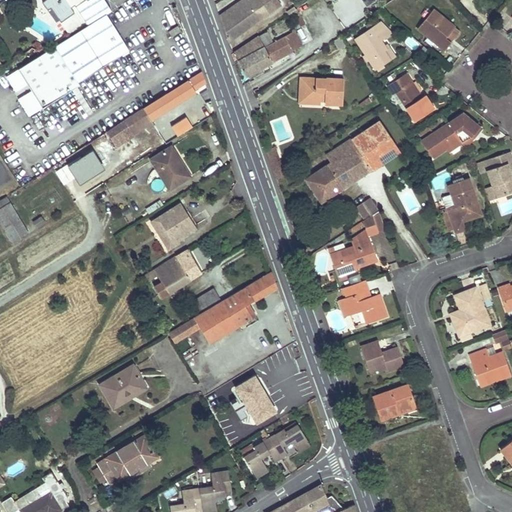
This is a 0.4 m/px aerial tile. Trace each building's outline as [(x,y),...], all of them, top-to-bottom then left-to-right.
[(45,0),(43,2),(48,10),(51,8),(59,18),(73,9),(72,7),(75,4),(75,6),(88,25),(57,45),(58,47),(22,71),(44,106),(81,83),(80,81),(131,48),(114,21),(120,18),(121,17),(122,16),(122,13),(122,12),(121,9),(119,8),(117,8),(115,8),(114,9),(108,0),(45,0)] [(242,0),(220,16),(229,41),(281,4),(277,0),(242,0)] [(433,9),(418,28),(445,49),(451,41),(446,37),(454,26),(433,9)] [(381,21),(355,39),(375,70),(391,59),(385,49),(387,48),(382,40),(384,39),(392,33),(381,21)] [(179,26),(170,32),(173,37),(182,31),(179,26)] [(454,26),(446,37),(451,41),(460,31),(454,26)] [(263,32),(234,52),(238,62),(239,62),(270,45),(263,32)] [(293,51),(285,36),(270,45),(239,62),(246,76),(293,51)] [(384,39),(382,40),(387,48),(385,49),(391,59),(395,56),(384,39)] [(200,71),(144,107),(152,119),(196,91),(194,89),(205,81),(202,70),(200,71)] [(407,73),(387,85),(393,95),(396,93),(415,120),(434,108),(426,94),(423,96),(420,98),(410,83),(413,81),(407,73)] [(344,79),(301,77),(301,87),(304,87),(303,98),(321,99),(321,97),(325,98),(325,102),(325,103),(342,104),(344,79)] [(413,81),(410,83),(420,98),(423,96),(413,81)] [(304,87),(301,87),(300,102),(321,104),(321,101),(325,102),(325,98),(321,97),(321,99),(303,98),(304,87)] [(79,88),(73,91),(87,114),(93,111),(79,88)] [(144,107),(134,113),(144,129),(154,122),(152,119),(144,107)] [(134,113),(115,125),(125,141),(144,129),(134,113)] [(464,113),(423,140),(433,156),(447,148),(461,139),(463,142),(473,136),(475,138),(482,128),(464,113)] [(172,126),(169,128),(172,133),(176,131),(179,136),(191,128),(186,119),(174,127),(172,126)] [(351,138),(326,155),(331,162),(305,179),(321,203),(399,152),(379,122),(352,140),(351,138)] [(125,141),(115,125),(107,131),(116,146),(125,141)] [(473,136),(463,142),(468,146),(475,138),(473,136)] [(461,139),(447,148),(449,151),(463,142),(461,139)] [(171,146),(169,148),(178,160),(180,159),(171,146)] [(276,146),(266,149),(273,167),(283,164),(276,146)] [(146,148),(128,159),(132,165),(150,154),(146,148)] [(169,148),(151,159),(170,189),(190,176),(180,159),(178,160),(169,148)] [(511,161),(511,159),(509,152),(478,162),(481,172),(487,170),(492,186),(494,193),(502,190),(503,196),(511,192),(511,180),(509,181),(506,173),(509,172),(511,170),(511,169),(510,163),(511,161)] [(283,164),(273,167),(277,179),(287,176),(283,164)] [(468,177),(448,184),(452,195),(455,205),(447,208),(452,221),(456,232),(466,229),(463,220),(461,215),(477,210),(472,194),(474,194),(468,177)] [(492,186),(483,189),(487,201),(496,199),(494,193),(492,186)] [(502,190),(494,193),(496,199),(503,196),(502,190)] [(477,210),(461,215),(463,220),(481,214),(479,208),(474,194),(472,194),(477,210)] [(6,195),(0,198),(0,219),(13,242),(25,236),(26,230),(6,195)] [(452,195),(443,197),(447,208),(455,205),(452,195)] [(357,207),(364,219),(377,210),(370,199),(357,207)] [(180,203),(152,222),(154,225),(161,221),(169,233),(162,237),(170,248),(177,244),(175,241),(193,229),(183,215),(186,213),(180,203)] [(447,208),(438,211),(443,224),(452,221),(447,208)] [(389,220),(398,219),(396,210),(387,212),(389,220)] [(186,213),(183,215),(193,229),(196,228),(186,213)] [(161,221),(154,225),(162,237),(169,233),(161,221)] [(367,230),(352,240),(354,246),(332,254),(338,271),(344,269),(346,274),(354,271),(354,269),(378,261),(367,230)] [(186,249),(146,275),(149,280),(157,275),(162,283),(155,288),(161,297),(201,272),(186,249)] [(199,315),(195,318),(200,327),(209,343),(256,316),(249,304),(278,286),(273,272),(200,316),(199,315)] [(372,299),(365,280),(344,287),(348,297),(339,300),(344,317),(363,310),(367,323),(387,316),(380,296),(372,299)] [(487,283),(479,286),(484,299),(492,296),(487,283)] [(510,284),(499,288),(507,311),(511,309),(511,289),(510,286),(510,284)] [(475,287),(455,295),(460,310),(462,313),(452,317),(459,336),(469,332),(489,324),(483,308),(480,309),(477,302),(480,302),(475,287)] [(214,288),(200,297),(206,308),(221,299),(214,288)] [(200,297),(195,299),(201,310),(206,308),(200,297)] [(195,318),(169,333),(174,343),(200,327),(195,318)] [(509,339),(506,331),(493,335),(496,344),(509,339)] [(471,338),(469,332),(459,336),(462,342),(471,338)] [(378,340),(361,346),(370,372),(387,366),(388,370),(404,365),(398,347),(382,352),(378,340)] [(487,348),(470,355),(479,380),(494,375),(496,382),(511,376),(511,372),(504,350),(489,355),(487,348)] [(133,365),(100,384),(113,405),(145,385),(133,365)] [(494,375),(479,380),(481,387),(496,382),(494,375)] [(253,376),(236,386),(257,422),(275,411),(264,393),(265,392),(259,382),(257,384),(253,376)] [(408,384),(374,397),(382,420),(398,414),(397,410),(415,403),(408,384)] [(145,385),(113,405),(114,407),(147,387),(145,385)] [(415,403),(397,410),(398,414),(416,408),(415,403)] [(295,421),(284,428),(285,430),(297,424),(295,421)] [(284,428),(269,437),(281,458),(287,454),(282,446),(292,440),(294,438),(300,448),(309,443),(297,424),(285,430),(284,428)] [(144,435),(99,463),(101,467),(108,478),(109,481),(117,476),(119,479),(128,474),(149,461),(158,456),(144,435)] [(269,437),(254,446),(255,449),(243,456),(255,475),(264,470),(259,460),(261,459),(270,454),(275,461),(281,458),(269,437)] [(294,438),(292,440),(298,451),(311,445),(309,443),(300,448),(294,438)] [(511,439),(501,449),(511,462),(511,439)] [(254,446),(242,453),(243,456),(255,449),(254,446)] [(261,459),(259,460),(264,470),(255,475),(257,477),(268,470),(261,459)] [(149,461),(128,474),(130,477),(151,465),(149,461)] [(101,467),(95,471),(101,482),(108,478),(101,467)] [(212,486),(199,488),(202,509),(213,508),(211,497),(215,496),(232,493),(229,471),(211,472),(212,486)] [(356,511),(354,504),(344,508),(334,491),(331,493),(332,494),(329,496),(321,482),(319,483),(320,485),(270,511),(356,511)] [(199,488),(182,490),(184,502),(170,504),(171,511),(200,511),(203,511),(202,509),(199,488)] [(58,511),(61,510),(49,491),(18,509),(19,511),(58,511)] [(215,496),(211,497),(213,508),(202,509),(203,511),(217,510),(215,496)]
